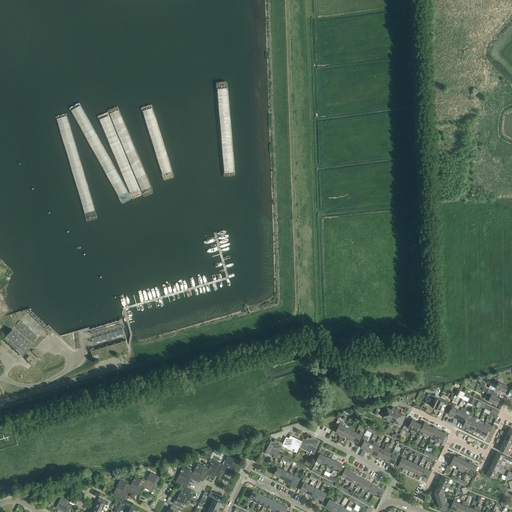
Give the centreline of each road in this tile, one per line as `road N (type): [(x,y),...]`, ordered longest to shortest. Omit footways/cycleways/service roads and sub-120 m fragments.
road 1 (track): [(318,335),(0,428)]
road 2 (residential): [(388,502),(391,475),(296,425),(284,429)]
